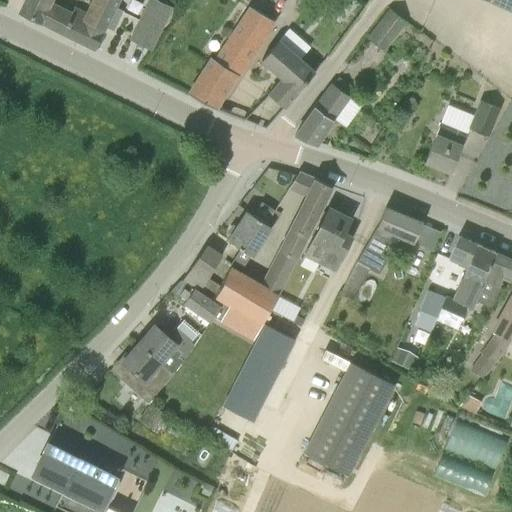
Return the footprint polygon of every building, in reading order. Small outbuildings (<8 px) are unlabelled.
[(63,33),(72,12),(52,2),(52,0),(24,0),(23,4),(19,12),(63,33)] [(75,7),(72,12),(63,33),(94,48),(113,16),(120,0),(92,0),(86,12),(75,7)] [(158,0),(147,0),(128,39),(152,51),(174,7),(158,0)] [(212,58),(189,95),(216,109),(238,74),(240,75),(276,22),(274,21),(281,9),(266,0),(257,0),(252,8),(249,6),(243,2),(227,25),(234,29),(214,59),(212,58)] [(511,0),(491,0),(492,0),(511,8),(511,0)] [(384,52),(400,29),(406,21),(390,9),(367,39),(384,52)] [(284,108),(315,72),(278,41),(261,60),(282,78),(269,94),(284,108)] [(294,136),(315,146),(350,97),(332,84),(294,136)] [(469,128),(488,136),(499,108),(481,100),(469,128)] [(452,172),(467,134),(441,123),(425,161),(452,172)] [(305,195),(260,284),(277,294),(296,259),(332,187),(315,178),(299,172),(289,188),(305,195)] [(353,301),(353,300),(370,268),(379,273),(387,259),(381,256),(393,234),(432,251),(440,232),(422,224),(422,222),(386,207),(377,227),(357,261),(340,294),(353,301)] [(349,219),(326,209),(304,257),(335,271),(351,237),(343,233),(349,219)] [(242,267),(251,255),(252,256),(271,227),(247,211),(229,240),(240,248),(231,264),(241,270),(242,267)] [(466,267),(453,298),(471,307),(473,300),(478,291),(478,290),(495,252),(459,236),(448,259),(466,267)] [(182,281),(194,290),(220,307),(223,303),(224,301),(214,296),(221,285),(208,277),(222,256),(206,246),(182,281)] [(478,291),(473,300),(491,308),(495,298),(496,299),(502,287),(504,288),(509,286),(511,279),(511,258),(495,252),(478,290),(478,291)] [(261,325),(278,294),(277,294),(260,284),(231,266),(221,285),(214,296),(224,301),(223,303),(232,308),(250,319),(261,325)] [(435,320),(440,308),(462,317),(467,306),(470,308),(471,307),(453,298),(446,295),(445,297),(428,289),(419,310),(421,310),(416,320),(414,325),(430,332),(432,327),(435,320)] [(207,318),(211,321),(220,307),(194,290),(185,302),(195,309),(194,311),(206,319),(207,318)] [(511,341),(507,339),(511,329),(511,293),(491,331),(495,332),(481,353),(470,368),(483,379),(511,341)] [(303,319),(295,315),(292,321),(300,325),(303,319)] [(252,421),(295,339),(265,324),(222,406),(252,421)] [(138,344),(171,372),(173,374),(182,361),(177,357),(190,342),(172,327),(165,335),(154,325),(138,344)] [(173,374),(171,372),(138,344),(129,355),(125,352),(109,370),(147,403),(173,374)] [(419,358),(407,350),(397,347),(391,360),(413,371),(419,358)] [(351,362),(305,453),(348,476),(395,385),(351,362)] [(475,412),(480,402),(468,395),(459,405),(475,412)] [(164,413),(151,403),(139,420),(153,430),(164,413)] [(436,476),(491,492),(507,434),(456,420),(446,452),(443,451),(436,476)] [(46,445),(33,471),(64,486),(55,505),(68,511),(96,511),(100,504),(102,505),(115,479),(87,466),(89,461),(80,457),(78,461),(46,445)] [(284,511),(294,485),(274,478),(261,511),(284,511)] [(209,496),(213,486),(204,483),(200,493),(209,496)] [(234,511),(237,505),(220,500),(216,511),(234,511)] [(463,511),(465,505),(450,502),(447,511),(463,511)] [(129,511),(110,503),(105,511),(129,511)]
